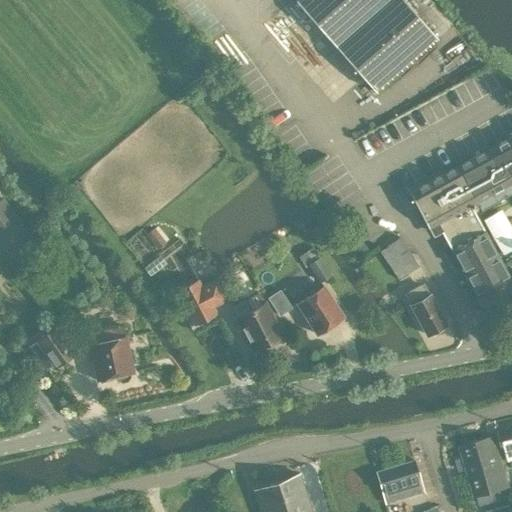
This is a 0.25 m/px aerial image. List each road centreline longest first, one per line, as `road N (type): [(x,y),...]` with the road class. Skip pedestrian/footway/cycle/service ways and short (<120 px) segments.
road 1 (tertiary): [(511,347),(0,448)]
road 2 (unclassified): [(12,511),(511,411)]
